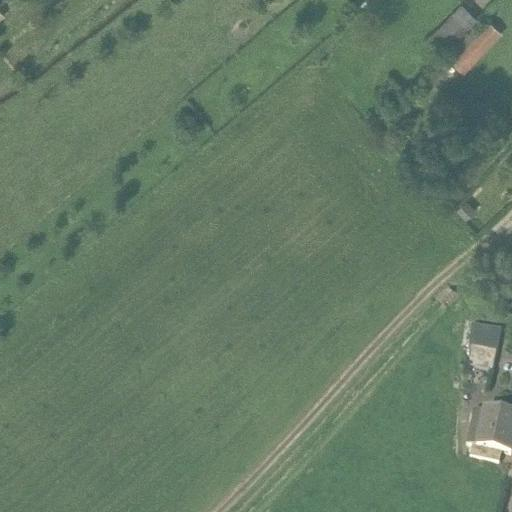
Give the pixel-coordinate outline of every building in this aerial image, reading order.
[(431,34),(447,50),(480,19),(464,3),(431,34)] [(450,52),(468,69),(500,33),(483,17),(450,52)] [(465,220),(475,211),(466,201),(456,211),(465,220)] [(497,354),(488,352),(469,348),(469,369),(492,374),(497,354)] [(469,459),(499,465),(501,455),(511,457),(511,450),(511,418),(484,413),(474,411),(466,447),(472,448),(469,459)]
